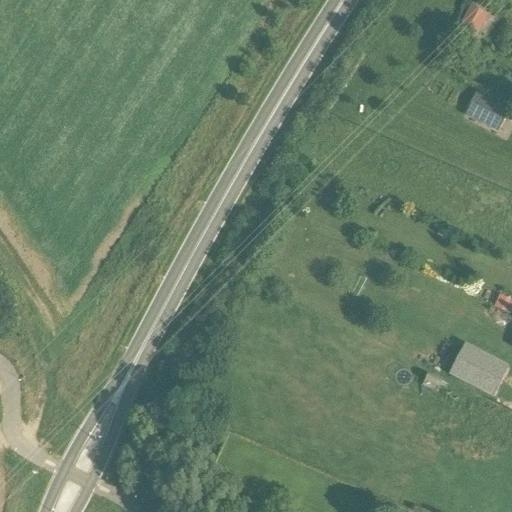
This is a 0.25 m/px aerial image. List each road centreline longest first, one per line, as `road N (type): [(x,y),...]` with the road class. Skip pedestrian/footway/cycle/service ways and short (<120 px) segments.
road 1 (tertiary): [(346,0),(131,371)]
road 2 (unclassified): [(65,473),(15,441),(0,368)]
road 3 (tertiary): [(131,371),(65,473)]
road 4 (tertiary): [(90,484),(131,371)]
